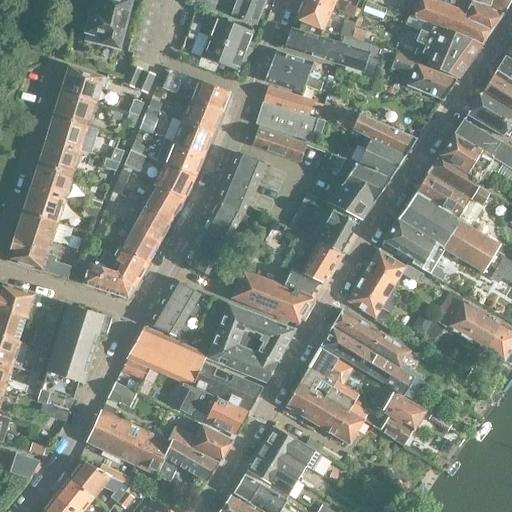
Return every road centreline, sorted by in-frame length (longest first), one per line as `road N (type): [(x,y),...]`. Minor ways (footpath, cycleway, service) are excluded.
road 1 (residential): [(201,511),(372,229),(511,23)]
road 2 (residential): [(134,314),(198,205),(285,0)]
road 3 (residential): [(0,256),(72,0)]
road 4 (residential): [(20,511),(55,468),(134,314)]
road 5 (unknown): [(248,87),(156,41),(166,0)]
road 6 (residential): [(134,314),(0,268)]
